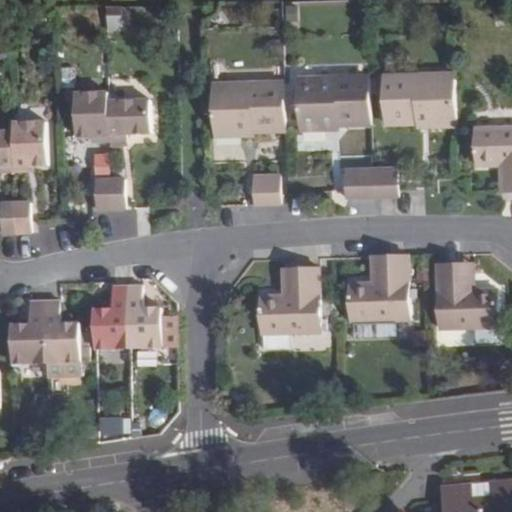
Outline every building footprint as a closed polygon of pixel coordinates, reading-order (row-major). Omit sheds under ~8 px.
[(126,32),(126,15),(109,16),(110,33),(126,32)] [(432,127),(458,126),(457,79),(419,80),(418,76),(386,77),(388,125),(420,124),(420,120),(431,119),(432,127)] [(372,124),(371,77),(337,79),(337,82),(300,84),(302,130),(329,129),(329,121),(339,121),(339,125),(372,124)] [(286,130),(285,83),(252,84),(252,88),(215,89),(216,135),(244,135),(243,127),(253,127),(253,132),(286,130)] [(114,102),(113,93),(81,94),(82,137),(94,136),(115,136),(115,134),(114,102)] [(115,134),(135,134),(157,133),(156,101),(114,102),(115,134)] [(19,166),(39,166),(52,166),(51,122),(18,123),(18,132),(19,166)] [(511,167),(511,168),(511,128),(479,129),(479,168),(501,167),(511,167)] [(0,166),(19,166),(18,132),(0,132),(0,166)] [(98,175),(115,174),(113,153),(97,154),(98,175)] [(501,167),(502,193),(511,192),(511,168),(511,167),(501,167)] [(374,169),(374,197),(401,196),(400,189),(400,168),(374,169)] [(347,170),(347,189),(348,199),(374,197),(374,169),(347,170)] [(261,177),(262,204),(288,203),(288,192),(288,176),(261,177)] [(101,180),(102,210),(117,209),(116,179),(101,180)] [(116,179),(117,209),(131,209),(131,179),(116,179)] [(5,203),(5,218),(6,233),(21,233),(20,203),(5,203)] [(20,203),(21,233),(35,232),(35,211),(35,203),(20,203)] [(413,320),(411,255),(385,256),(385,283),(375,283),(352,284),(353,322),(413,320)] [(385,283),(385,256),(375,256),(375,283),(385,283)] [(468,292),(467,264),(441,265),(443,329),(502,327),(501,290),(478,291),(468,292)] [(477,264),(467,264),(468,292),(478,291),(477,264)] [(296,295),(285,295),(263,296),(263,334),(332,332),(332,312),(322,312),(322,304),(321,268),(295,269),(296,295)] [(285,270),(285,295),(296,295),(295,269),(285,270)] [(135,350),(133,288),(118,289),(119,312),(100,313),(101,351),(135,350)] [(149,311),(148,288),(133,288),(135,350),(169,348),(168,310),(149,311)] [(66,325),(65,303),(50,304),(52,364),(53,383),(86,382),(86,364),(95,363),(95,350),(86,350),(85,331),(85,325),(66,325)] [(322,312),(332,312),(331,303),(322,304),(322,312)] [(36,326),(17,327),(18,365),(52,364),(50,304),(36,304),(36,326)] [(94,331),(85,331),(86,350),(95,350),(94,331)] [(134,417),(107,418),(108,437),(135,436),(134,417)] [(472,484),(443,487),(445,511),(511,511),(511,480),(491,482),(493,496),(473,498),(472,484)] [(491,482),(472,484),(473,498),(493,496),(491,482)]
